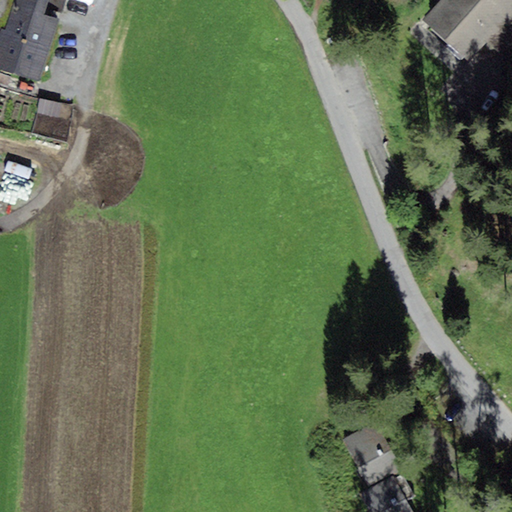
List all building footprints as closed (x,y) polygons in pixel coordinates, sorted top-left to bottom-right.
[(14,0),(13,6),(44,15),(46,8),(48,0),(14,0)] [(65,0),(48,0),(46,8),(61,12),(65,0)] [(511,0),(441,0),(422,22),(469,63),(486,44),(505,61),(511,53),(511,0)] [(13,6),(5,31),(1,29),(0,32),(0,69),(39,82),(58,20),(44,15),(13,6)] [(67,138),(73,103),(41,97),(34,131),(67,138)] [(119,154),(120,104),(99,103),(98,154),(119,154)] [(374,421),(341,440),(369,486),(401,467),(374,421)] [(394,477),(367,491),(371,511),(412,511),(407,500),(415,497),(404,474),(395,478),(394,477)]
